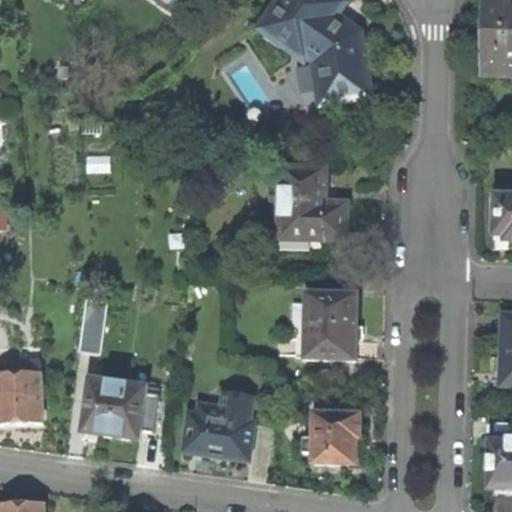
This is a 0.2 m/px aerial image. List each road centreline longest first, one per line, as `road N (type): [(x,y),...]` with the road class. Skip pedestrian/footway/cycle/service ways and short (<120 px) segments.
road 1 (residential): [(0,468),(307,511)]
road 2 (residential): [(436,0),(430,280)]
road 3 (residential): [(430,280),(405,305),(395,511)]
road 4 (residential): [(445,511),(450,281)]
